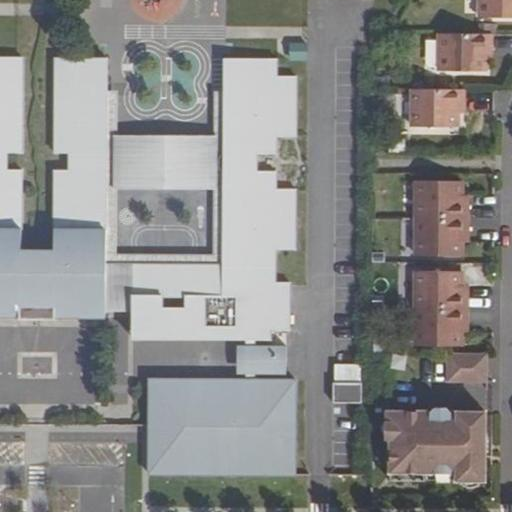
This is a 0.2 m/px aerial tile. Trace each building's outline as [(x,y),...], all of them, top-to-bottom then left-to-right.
[(511,0),(479,0),(479,17),(511,17),(511,0)] [(485,57),(485,50),(493,50),(493,34),(439,33),(439,71),(485,71),(485,57)] [(21,152),(22,58),(0,57),(0,290),(20,291),(21,251),(21,171),(6,171),(6,152),(21,152)] [(107,91),(107,58),(55,58),(54,153),(69,153),(69,172),(54,171),(54,251),(54,291),(105,291),(106,265),(106,228),(98,228),(98,208),(106,208),(106,149),(95,149),(95,136),(106,136),(107,91)] [(218,340),(270,340),(270,330),(289,330),(290,313),(280,313),(281,298),(289,298),(290,283),(275,284),(275,250),(295,249),(295,190),(276,190),(276,172),(256,172),(257,154),(276,154),(275,136),(295,137),(296,77),(277,77),(276,59),(224,59),(224,92),(224,97),(232,97),(232,116),(224,117),(224,153),(222,153),(221,154),(220,155),(219,156),(219,157),(218,158),(217,160),(217,161),(217,162),(217,163),(217,165),(217,166),(218,167),(218,168),(219,168),(219,170),(220,171),(221,171),(221,172),(222,173),(224,173),(223,209),(231,209),(231,229),(223,229),(223,265),(133,265),(132,291),(133,312),(133,317),(137,318),(137,335),(205,336),(205,328),(212,328),(212,331),(218,340)] [(411,127),(457,127),(457,112),(457,106),(464,106),(464,90),(411,89),(411,127)] [(214,137),(213,190),(213,255),(116,255),(116,189),(117,136),(117,91),(107,91),(106,136),(95,136),(95,149),(106,149),(106,208),(98,208),(98,228),(106,228),(106,265),(133,265),(223,265),(223,255),(223,229),(231,229),(231,209),(223,209),(224,173),(222,173),(221,172),(221,171),(220,171),(219,170),(219,168),(218,168),(218,167),(217,166),(217,165),(217,163),(217,162),(217,161),(217,160),(218,158),(219,157),(219,156),(220,155),(221,154),(222,153),(224,153),(224,117),(232,116),(232,97),(224,97),(224,92),(214,92),(214,137)] [(116,189),(213,190),(214,137),(117,136),(116,189)] [(469,219),(469,203),(462,203),(462,196),(462,181),(416,181),(415,218),(469,219)] [(415,256),(461,256),(461,241),(461,235),(468,235),(469,219),(415,218),(415,256)] [(54,251),(21,251),(20,291),(0,290),(0,316),(105,317),(105,312),(133,312),(132,291),(133,265),(106,265),(105,291),(54,291),(54,251)] [(415,308),(468,309),(468,293),(461,293),(461,286),(461,272),(415,272),(415,308)] [(415,308),(414,346),(461,346),(461,332),(461,325),(468,325),(468,309),(415,308)] [(137,318),(133,317),(132,340),(218,340),(212,331),(212,328),(205,328),(205,336),(137,335),(137,318)] [(245,374),(286,374),(286,346),(244,346),(245,374)] [(447,354),(447,382),(487,382),(487,354),(447,354)] [(249,395),(244,403),(242,401),(239,400),(237,399),(234,398),(231,397),(229,396),(226,396),(223,396),(220,396),(217,396),(215,396),(212,397),(209,397),(207,398),(204,400),(202,401),(199,402),(199,403),(194,395),(199,392),(199,380),(149,379),(149,417),(151,417),(151,425),(149,425),(149,439),(148,474),(197,475),(197,470),(207,470),(207,475),(240,475),(240,470),(250,470),(250,475),(295,476),(295,421),(292,421),(292,403),(296,403),(296,399),(296,380),(245,380),(244,393),(249,395)] [(244,403),(249,395),(244,393),(245,380),(199,380),(199,392),(194,395),(199,403),(199,402),(202,401),(204,400),(207,398),(209,397),(212,397),(215,396),(217,396),(220,396),(223,396),(226,396),(229,396),(231,397),(234,398),(237,399),(239,400),(242,401),(244,403)] [(333,404),(361,404),(362,383),(333,382),(333,404)] [(389,412),(390,481),(425,481),(425,474),(456,473),(456,480),(485,481),(485,412),(389,412)]
